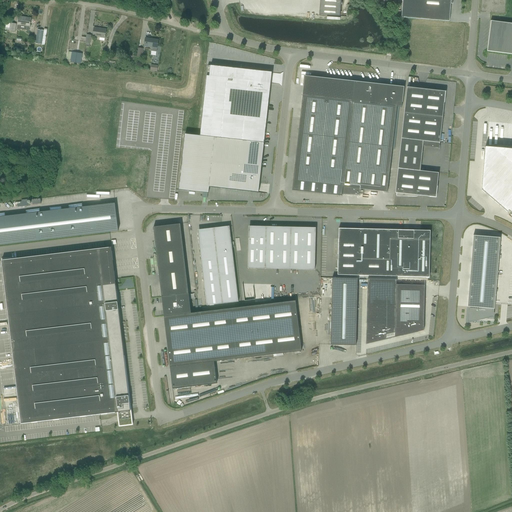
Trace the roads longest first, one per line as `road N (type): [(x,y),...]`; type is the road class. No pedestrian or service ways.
road 1 (unclassified): [(451,339),(167,410),(139,218),(145,209),(273,210)]
road 2 (unclassified): [(0,508),(280,410),(511,354)]
road 3 (unclassified): [(225,30),(200,32),(102,6),(14,4)]
road 4 (unclassified): [(273,210),(458,215)]
road 5 (unclassified): [(469,74),(293,51)]
road 6 (unknown): [(167,410),(0,430)]
road 7 (residential): [(273,210),(293,51)]
road 8 (unknown): [(0,253),(140,231)]
road 9 (unclassified): [(458,215),(451,339)]
